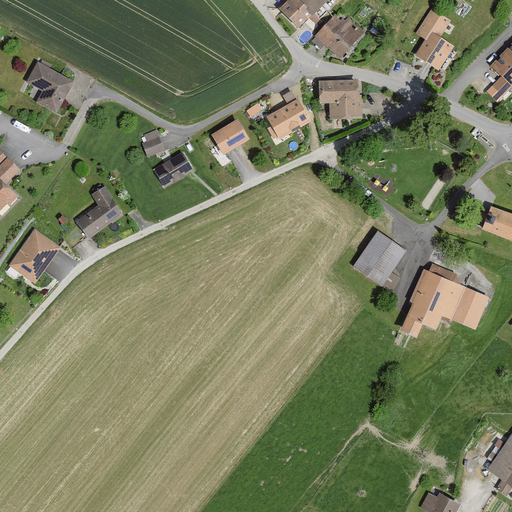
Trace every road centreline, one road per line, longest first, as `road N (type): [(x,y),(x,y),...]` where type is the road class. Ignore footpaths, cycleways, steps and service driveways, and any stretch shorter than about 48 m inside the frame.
road 1 (unclassified): [(430,99),(114,248),(63,285),(0,356)]
road 2 (residential): [(430,99),(373,77),(307,66)]
